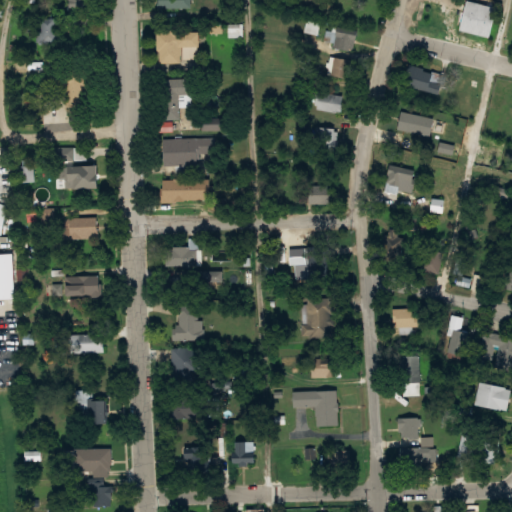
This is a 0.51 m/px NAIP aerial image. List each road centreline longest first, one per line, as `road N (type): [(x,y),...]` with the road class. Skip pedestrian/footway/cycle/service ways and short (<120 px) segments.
road 1 (residential): [(402,0),(363,174),(379,511)]
road 2 (residential): [(145,511),(122,0)]
road 3 (residential): [(145,498),(496,489),(511,482)]
road 4 (residential): [(129,224),(363,218)]
road 5 (residential): [(368,278),(511,311)]
road 6 (residential): [(394,35),(511,64)]
